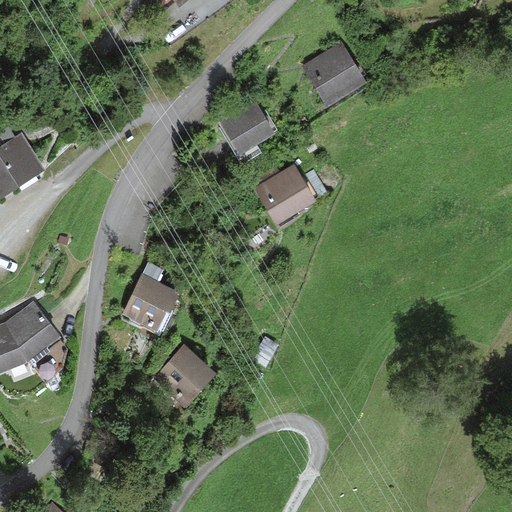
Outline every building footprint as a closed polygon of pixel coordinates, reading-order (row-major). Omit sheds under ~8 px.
[(312,57),(301,64),(327,103),(366,78),(342,40),(312,57)] [(255,95),(219,117),(239,150),(276,128),(255,95)] [(0,195),(44,166),(21,131),(15,135),(7,123),(0,127),(0,195)] [(316,197),(294,163),(254,185),(276,222),(316,197)] [(180,288),(141,271),(121,313),(159,330),(180,288)] [(33,303),(7,323),(26,358),(57,333),(33,303)] [(0,367),(26,358),(7,323),(0,325),(0,367)] [(216,368),(183,342),(153,377),(185,403),(216,368)]
